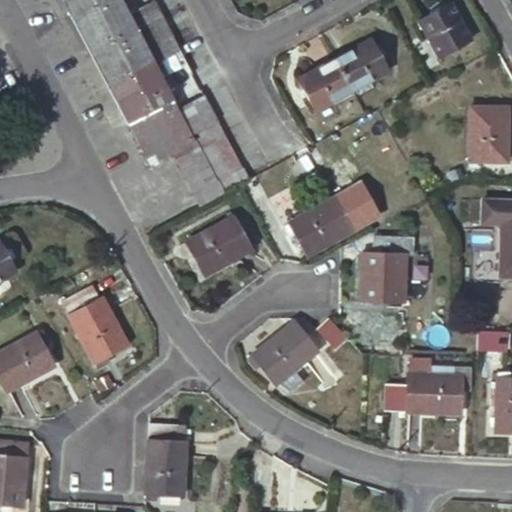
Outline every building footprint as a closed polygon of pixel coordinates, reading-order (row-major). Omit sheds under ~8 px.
[(69,0),(76,11),(97,0),(69,0)] [(120,0),(97,0),(76,11),(94,46),(134,25),(120,0)] [(419,20),(440,57),(469,40),(448,4),(419,20)] [(94,46),(112,82),(152,61),(134,25),(94,46)] [(371,40),(335,60),(351,89),(387,68),(371,40)] [(335,60),(299,80),(314,110),(351,89),(335,60)] [(122,111),(148,161),(193,138),(152,61),(112,82),(126,109),(122,111)] [(469,105),(468,161),(505,162),(507,108),(469,105)] [(172,151),(193,191),(241,167),(220,126),(172,151)] [(193,191),(201,205),(241,184),(248,180),(249,179),(242,166),(241,167),(193,191)] [(294,232),(307,255),(354,226),(345,211),(335,194),(289,222),(294,232)] [(502,221),(500,274),(511,274),(511,199),(485,199),(484,219),(502,221)] [(362,201),(345,211),(354,226),(359,235),(375,226),(362,201)] [(185,242),(203,275),(250,248),(232,216),(185,242)] [(289,235),(294,232),(289,222),(283,225),(289,235)] [(360,251),(359,299),(403,300),(403,252),(412,253),(412,234),(373,233),(372,252),(360,251)] [(0,247),(0,278),(13,271),(0,247)] [(87,286),(61,301),(95,361),(125,344),(98,297),(94,299),(87,286)] [(333,349),(346,335),(326,316),(315,330),(333,349)] [(255,362),(273,384),(315,350),(293,322),(250,356),(255,362)] [(0,351),(0,380),(5,389),(51,364),(33,332),(0,351)] [(508,333),(479,332),(478,348),(507,348),(508,333)] [(250,356),(246,359),(251,365),(255,362),(250,356)] [(462,412),(463,389),(463,376),(434,373),(434,359),(412,358),(412,373),(408,373),(408,384),(387,382),(387,409),(462,412)] [(511,377),(499,377),(497,430),(511,431),(511,377)] [(147,422),(144,493),(182,494),(184,441),(175,441),(176,424),(147,422)] [(0,440),(0,503),(22,504),(26,442),(0,440)]
